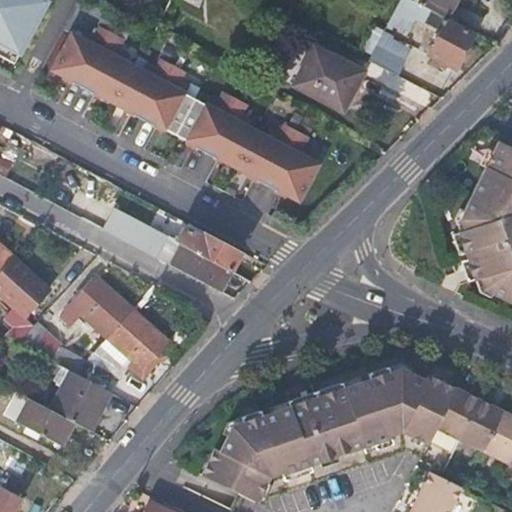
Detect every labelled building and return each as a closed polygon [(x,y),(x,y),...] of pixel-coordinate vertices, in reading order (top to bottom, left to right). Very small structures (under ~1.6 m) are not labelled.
[(0,0),(0,47),(15,55),(43,2),(40,0),(0,0)] [(432,11),(411,0),(403,0),(399,8),(426,22),(432,11)] [(411,0),(432,11),(448,19),(458,0),(411,0)] [(456,68),(477,35),(448,19),(428,54),(433,56),(431,60),(437,64),(439,60),(456,68)] [(68,81),(81,87),(111,33),(98,26),(93,35),(80,39),(70,34),(51,69),(69,79),(68,81)] [(95,93),(113,102),(132,66),(119,60),(118,49),(123,39),(111,33),(81,87),(94,95),(95,93)] [(311,46),(291,84),(339,109),(360,71),(311,46)] [(0,47),(0,56),(11,62),(15,55),(0,47)] [(369,62),(396,77),(405,61),(378,47),(369,62)] [(130,113),(142,120),(172,65),(159,58),(154,68),(144,73),(132,66),(113,102),(130,112),(130,113)] [(157,125),(175,135),(193,99),(181,93),(179,82),(185,72),(172,65),(142,120),(156,127),(157,125)] [(191,146),(205,153),(234,98),(221,91),(216,101),(206,106),(193,99),(175,135),(192,145),(191,146)] [(219,159),(236,168),(255,132),(243,126),(242,114),(247,104),(234,98),(205,153),(218,160),(219,159)] [(253,178),(266,186),(295,130),(283,124),(277,133),(267,139),(255,132),(236,168),(254,177),(253,178)] [(295,130),(266,186),(279,193),(281,191),(298,201),(317,165),(306,159),(303,147),(308,137),(295,130)] [(511,298),(511,143),(502,139),(464,215),(467,226),(462,228),(475,275),(480,273),(483,285),(511,298)] [(119,239),(125,228),(127,224),(117,219),(109,233),(119,239)] [(143,251),(149,241),(125,228),(119,239),(143,251)] [(229,273),(240,252),(206,234),(203,239),(186,230),(180,240),(175,238),(173,242),(182,247),(229,273)] [(143,251),(157,259),(162,248),(149,241),(143,251)] [(0,272),(15,256),(0,243),(0,272)] [(171,266),(219,292),(229,273),(182,247),(171,266)] [(52,288),(15,256),(0,272),(0,292),(27,316),(52,288)] [(108,337),(133,309),(97,277),(72,306),(108,337)] [(170,342),(133,309),(108,337),(146,370),(170,342)] [(62,345),(54,360),(74,371),(78,373),(89,360),(62,345)] [(115,374),(89,360),(78,373),(108,389),(115,374)] [(78,373),(74,371),(55,409),(76,420),(94,430),(114,392),(108,389),(78,373)] [(435,430),(450,400),(422,388),(419,393),(395,382),(385,385),(383,379),(364,385),(366,391),(340,400),(337,394),(284,412),(286,418),(258,427),(257,421),(239,428),(239,434),(229,438),(216,461),(211,460),(198,485),(252,511),(265,485),(278,482),(281,490),(309,482),(305,475),(369,454),(371,460),(387,455),(385,446),(395,443),(423,456),(424,454),(428,446),(435,430)] [(459,442),(479,401),(455,390),(450,400),(435,430),(459,442)] [(64,442),(76,420),(55,409),(32,397),(20,419),(64,442)] [(483,453),(503,412),(479,401),(459,442),(483,453)] [(506,465),(511,452),(511,416),(503,412),(483,453),(506,465)] [(459,442),(435,430),(428,446),(452,458),(459,442)] [(451,511),(462,490),(430,475),(412,511),(451,511)] [(0,497),(0,511),(19,511),(28,498),(7,487),(0,497)] [(182,511),(162,502),(158,508),(147,503),(142,511),(182,511)]
